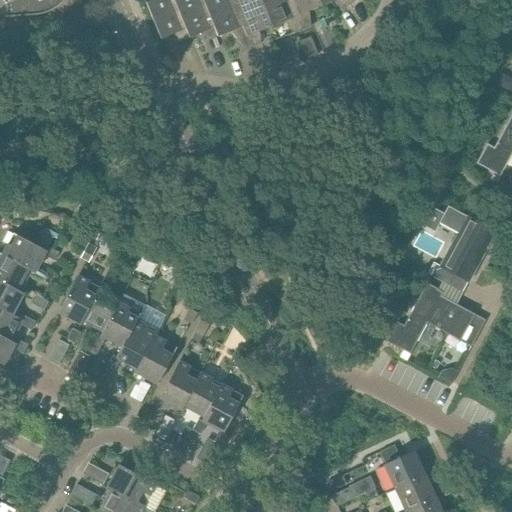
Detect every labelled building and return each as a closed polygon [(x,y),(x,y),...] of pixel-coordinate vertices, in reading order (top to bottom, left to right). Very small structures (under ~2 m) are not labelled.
[(2,0),(5,4),(11,1),(13,6),(14,17),(35,15),(48,12),(54,9),(63,2),(65,0),(2,0)] [(180,42),(190,38),(174,0),(152,0),(146,3),(161,39),(174,34),(180,42)] [(219,37),(203,0),(174,0),(190,38),(203,33),(209,41),(219,37)] [(243,47),(251,46),(232,0),(203,0),(219,37),(231,31),(243,47)] [(260,32),(272,26),(261,0),(235,0),(234,1),(233,0),(232,0),(251,46),(261,44),(260,32)] [(294,34),(303,30),(290,0),(261,0),(272,26),(285,21),(294,34)] [(309,11),(322,6),(319,0),(290,0),(303,30),(311,27),(309,11)] [(342,11),(351,5),(348,0),(319,0),(322,6),(334,1),(342,11)] [(307,59),(318,55),(311,37),(299,41),(307,59)] [(511,114),(494,148),(487,144),(476,164),(500,177),(511,155),(511,114)] [(468,282),(482,256),(489,243),(493,245),(499,234),(448,206),(444,214),(439,223),(459,234),(441,267),(468,282)] [(444,214),(435,209),(431,215),(425,212),(419,224),(434,232),(439,223),(444,214)] [(43,228),(37,242),(46,246),(53,232),(43,228)] [(7,244),(2,254),(31,271),(35,273),(37,268),(44,255),(55,261),(59,253),(48,247),(46,251),(14,233),(8,230),(2,241),(7,244)] [(81,257),(87,260),(89,262),(95,251),(87,246),(81,257)] [(31,271),(2,254),(0,252),(0,281),(20,292),(20,291),(29,275),(43,282),(48,274),(37,268),(35,273),(31,271)] [(150,257),(142,253),(137,263),(145,267),(150,257)] [(100,287),(89,282),(78,276),(58,313),(80,325),(83,321),(82,321),(100,287)] [(24,293),(20,291),(20,292),(0,281),(0,308),(12,315),(13,314),(24,293)] [(486,320),(456,304),(436,293),(438,289),(427,283),(403,327),(396,323),(386,342),(410,354),(427,323),(471,347),(486,320)] [(119,303),(121,299),(100,287),(82,321),(83,321),(103,332),(119,303)] [(103,332),(101,335),(122,347),(134,325),(135,325),(138,319),(140,314),(145,306),(123,294),(120,298),(121,299),(119,303),(103,332)] [(47,301),(45,299),(36,295),(32,303),(43,309),(47,301)] [(23,320),(13,314),(12,315),(0,308),(0,335),(12,342),(12,341),(21,325),(31,330),(36,322),(25,316),(23,320)] [(197,314),(191,310),(189,309),(183,320),(192,325),(197,314)] [(138,369),(158,330),(138,319),(135,325),(134,325),(122,347),(116,357),(113,355),(107,366),(115,371),(121,360),(137,369),(138,369)] [(209,325),(204,323),(201,321),(195,332),(203,336),(209,325)] [(67,339),(75,344),(81,333),(73,328),(67,339)] [(177,348),(156,336),(159,330),(158,330),(138,369),(137,369),(135,373),(157,384),(177,348)] [(16,343),(12,341),(12,342),(0,335),(0,363),(4,365),(13,348),(24,353),(28,345),(18,339),(16,343)] [(88,351),(96,355),(102,344),(94,340),(88,351)] [(183,406),(201,373),(179,361),(160,398),(182,410),(184,406),(183,406)] [(204,417),(222,384),(201,373),(183,406),(184,406),(204,417)] [(202,421),(206,423),(219,431),(214,441),(222,445),(228,434),(224,432),(243,396),(222,384),(204,417),(202,421)] [(206,423),(202,421),(199,419),(193,430),(201,434),(206,423)] [(395,489),(425,475),(414,452),(384,466),(395,489)] [(145,506),(146,503),(156,485),(119,465),(107,488),(111,490),(111,489),(153,511),(155,511),(145,506)] [(405,511),(435,498),(425,475),(395,489),(405,511)] [(350,487),(331,496),(336,507),(355,498),(350,487)] [(153,511),(111,489),(111,490),(99,511),(101,511),(153,511)] [(364,494),(368,502),(379,497),(375,489),(364,494)] [(183,500),(194,506),(198,498),(188,492),(183,500)] [(442,511),(435,498),(405,511),(442,511)]
